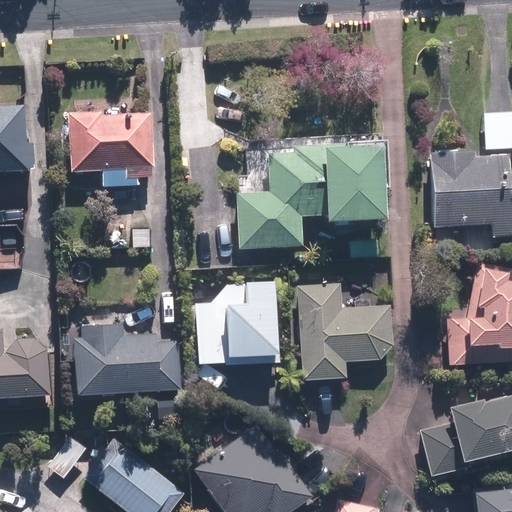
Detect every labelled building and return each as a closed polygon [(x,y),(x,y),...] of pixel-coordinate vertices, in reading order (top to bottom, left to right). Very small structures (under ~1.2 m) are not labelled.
[(0,175),(30,174),(29,144),(21,144),(20,108),(0,108),(0,175)] [(146,112),(64,115),(67,176),(91,175),(91,191),(149,189),(146,112)] [(486,242),(511,240),(511,124),(482,126),(483,152),(423,156),(427,231),(485,228),(486,242)] [(230,195),(233,253),(297,249),(295,221),(316,219),(316,228),(377,224),(372,143),(261,149),(264,193),(230,195)] [(151,213),(130,212),(129,251),(149,251),(151,213)] [(511,363),(511,272),(473,264),(460,318),(442,319),(444,367),(511,363)] [(337,284),(291,287),(297,384),(344,381),(343,366),(374,364),(388,348),(385,306),(339,309),(337,284)] [(189,305),(192,370),(276,366),(273,285),(222,287),(205,305),(189,305)] [(68,322),(71,399),(177,394),(175,343),(152,344),(152,334),(123,335),(122,320),(68,322)] [(0,414),(45,412),(42,351),(30,340),(0,341),(0,414)] [(414,432),(425,479),(461,471),(459,465),(511,452),(511,393),(440,409),(444,425),(414,432)] [(258,424),(188,471),(215,511),(291,511),(309,500),(258,424)] [(43,464),(60,478),(83,451),(66,436),(43,464)] [(109,439),(77,480),(117,511),(166,511),(180,496),(109,439)] [(511,511),(511,485),(468,490),(470,511),(511,511)] [(376,511),(377,510),(333,499),(330,511),(376,511)] [(40,511),(33,502),(18,511),(40,511)]
